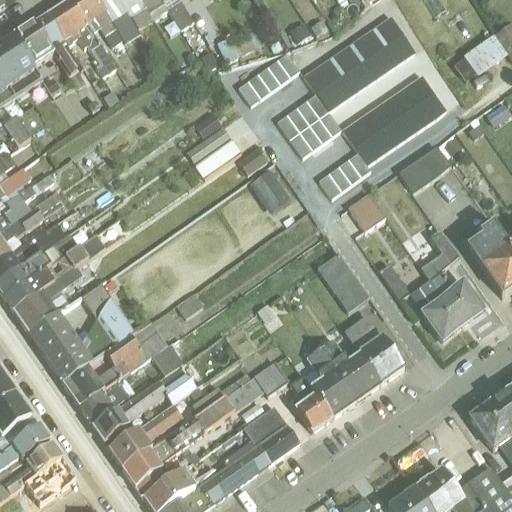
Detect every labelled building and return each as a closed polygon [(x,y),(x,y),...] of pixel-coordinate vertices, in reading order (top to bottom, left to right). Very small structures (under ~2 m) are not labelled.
[(76,0),(70,4),(93,38),(101,34),(112,52),(115,50),(117,54),(120,53),(126,49),(125,48),(104,15),(107,13),(96,0),(76,0)] [(104,15),(125,48),(141,38),(138,33),(115,0),(96,0),(107,13),(104,15)] [(115,0),(138,33),(153,25),(137,0),(115,0)] [(137,0),(153,25),(167,15),(163,9),(156,0),(137,0)] [(156,0),(163,9),(167,15),(183,35),(183,34),(194,26),(176,0),(156,0)] [(344,0),(334,0),(341,11),(348,7),(344,0)] [(47,19),(64,46),(67,49),(78,42),(85,52),(88,50),(99,68),(95,70),(102,81),(116,72),(93,38),(70,4),(47,19)] [(34,28),(54,60),(77,92),(85,87),(60,48),(64,46),(47,19),(34,28)] [(391,21),(306,80),(330,115),(415,56),(391,21)] [(322,23),(311,30),(319,42),(330,35),(322,23)] [(305,27),(290,37),(297,49),(312,39),(305,27)] [(13,41),(34,73),(54,60),(34,28),(13,41)] [(511,28),(494,42),(511,66),(511,28)] [(229,43),(218,49),(228,68),(264,50),(257,35),(232,48),(229,43)] [(276,36),(265,41),(272,57),(283,52),(276,36)] [(0,79),(15,102),(41,85),(34,73),(13,41),(0,49),(0,79)] [(508,62),(494,42),(462,63),(475,81),(478,84),(508,62)] [(203,60),(200,61),(208,75),(213,72),(219,68),(211,55),(203,60)] [(287,57),(240,91),(252,109),(299,75),(287,57)] [(455,62),(447,65),(454,82),(462,78),(455,62)] [(0,111),(15,102),(0,79),(0,111)] [(188,84),(185,86),(194,100),(204,93),(195,79),(188,84)] [(316,98),(279,125),(305,160),(342,134),(316,98)] [(504,108),(486,121),(490,126),(490,127),(494,133),(511,120),(504,108)] [(0,132),(0,145),(9,139),(18,151),(29,144),(15,122),(0,132)] [(223,131),(187,156),(195,168),(231,142),(223,131)] [(455,142),(444,150),(451,161),(462,153),(455,142)] [(232,143),(195,169),(205,183),(242,157),(232,143)] [(258,150),(239,164),(249,179),(269,165),(258,150)] [(437,150),(399,176),(414,197),(451,170),(437,150)] [(358,156),(320,183),(333,201),(370,174),(358,156)] [(0,164),(0,187),(9,181),(5,176),(16,169),(8,158),(0,164)] [(9,181),(0,187),(0,206),(24,190),(32,184),(23,171),(9,181)] [(272,172),(250,188),(271,217),(292,203),(272,172)] [(24,190),(0,206),(0,235),(32,214),(25,204),(54,186),(49,179),(26,194),(24,190)] [(32,214),(0,235),(0,265),(23,250),(17,241),(45,223),(42,218),(63,204),(57,196),(32,214)] [(370,196),(349,210),(365,236),(387,221),(370,196)] [(511,299),(511,257),(506,250),(489,225),(461,245),(502,306),(511,299)] [(23,250),(0,265),(0,285),(66,239),(56,226),(23,250)] [(430,283),(465,334),(486,318),(463,286),(455,291),(442,273),(458,262),(438,233),(429,240),(442,258),(422,271),(430,283)] [(66,239),(0,285),(0,296),(4,302),(50,269),(57,265),(78,250),(69,237),(66,239)] [(78,250),(57,265),(63,273),(56,278),(50,269),(4,302),(7,307),(13,315),(77,271),(106,251),(96,237),(78,250)] [(339,257),(318,272),(349,316),(369,301),(339,257)] [(400,304),(410,297),(390,267),(381,273),(383,275),(381,276),(400,304)] [(77,271),(13,315),(30,338),(33,336),(59,317),(71,309),(60,294),(82,279),(77,271)] [(465,334),(430,283),(410,297),(423,315),(420,316),(443,348),(465,334)] [(59,317),(33,336),(40,345),(39,347),(40,349),(40,351),(41,353),(42,355),(44,358),(52,370),(54,372),(56,374),(57,375),(58,376),(60,375),(65,383),(62,385),(63,386),(88,369),(104,357),(151,325),(149,322),(133,333),(102,288),(82,302),(97,323),(81,351),(59,317)] [(194,296),(176,308),(185,320),(203,307),(194,296)] [(267,307),(258,314),(268,328),(277,320),(267,307)] [(361,359),(381,388),(404,372),(367,319),(345,335),(361,359)] [(151,325),(104,357),(113,370),(96,381),(88,369),(63,386),(79,411),(131,375),(152,360),(167,349),(161,340),(151,325)] [(320,352),(356,405),(381,388),(361,359),(350,366),(334,343),(320,352)] [(167,349),(152,360),(165,379),(179,369),(184,366),(171,346),(167,349)] [(303,380),(332,422),(356,405),(320,352),(306,361),(314,371),(303,380)] [(254,381),(264,396),(267,400),(289,385),(275,366),(254,381)] [(179,369),(165,379),(143,394),(93,430),(104,446),(130,429),(128,426),(166,399),(173,409),(174,408),(189,397),(196,392),(179,369)] [(0,406),(15,396),(0,373),(0,406)] [(131,375),(79,411),(91,427),(136,396),(129,387),(136,383),(131,375)] [(199,419),(251,382),(246,375),(220,393),(219,391),(193,409),(199,419)] [(332,422),(303,380),(292,388),(303,406),(295,411),(312,436),(332,422)] [(152,452),(123,472),(143,502),(170,483),(159,467),(264,396),(254,381),(251,382),(199,419),(152,452)] [(487,409),(511,442),(511,395),(510,393),(487,409)] [(15,396),(0,406),(0,439),(0,440),(0,456),(39,429),(31,419),(15,396)] [(259,405),(242,417),(248,427),(256,421),(265,415),(259,405)] [(174,408),(173,409),(109,453),(123,472),(152,452),(148,445),(183,421),(174,408)] [(511,442),(487,409),(467,423),(493,459),(502,453),(511,467),(511,482),(501,490),(511,505),(511,442)] [(39,429),(0,456),(0,472),(21,459),(23,462),(49,444),(39,429)] [(229,469),(258,449),(253,443),(225,462),(229,469)] [(11,473),(0,480),(0,504),(34,478),(36,481),(62,462),(52,447),(15,479),(11,473)] [(217,478),(200,490),(213,508),(270,467),(269,466),(258,449),(229,469),(217,478)] [(174,481),(200,462),(195,454),(183,463),(185,466),(175,472),(176,474),(171,477),(174,481)] [(383,457),(357,470),(369,492),(395,478),(383,457)] [(170,483),(143,502),(150,511),(168,511),(200,490),(217,478),(209,466),(204,459),(200,462),(174,481),(170,483)] [(414,492),(427,511),(482,511),(467,490),(458,497),(442,473),(430,481),(429,480),(419,487),(420,489),(414,492)] [(467,490),(482,511),(511,511),(511,505),(501,490),(490,474),(467,490)] [(334,502),(349,495),(345,486),(329,493),(334,502)] [(200,490),(168,511),(206,511),(213,508),(200,490)] [(427,511),(414,492),(414,491),(403,498),(404,499),(389,510),(389,511),(427,511)]
